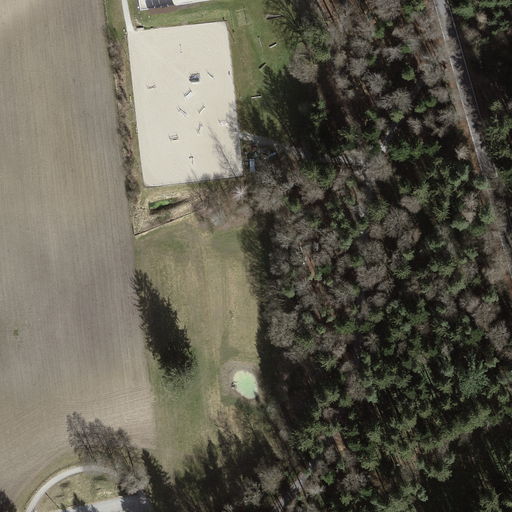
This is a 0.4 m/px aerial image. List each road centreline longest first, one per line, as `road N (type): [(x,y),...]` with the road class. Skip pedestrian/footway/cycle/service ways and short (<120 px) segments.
road 1 (track): [(279,511),(332,433),(357,363),(375,158),(440,54),(454,49)]
road 2 (tertiary): [(511,252),(440,0)]
road 3 (track): [(239,133),(309,155),(375,158)]
